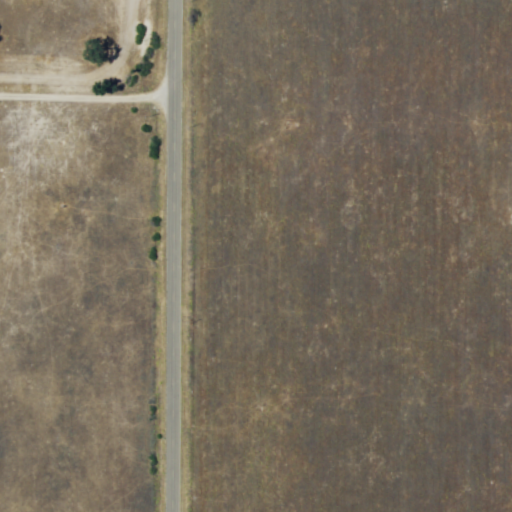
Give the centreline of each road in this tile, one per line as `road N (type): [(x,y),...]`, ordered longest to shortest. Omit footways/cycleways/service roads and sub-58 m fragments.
road 1 (secondary): [(171,0),(170,511)]
road 2 (track): [(171,101),(0,94)]
